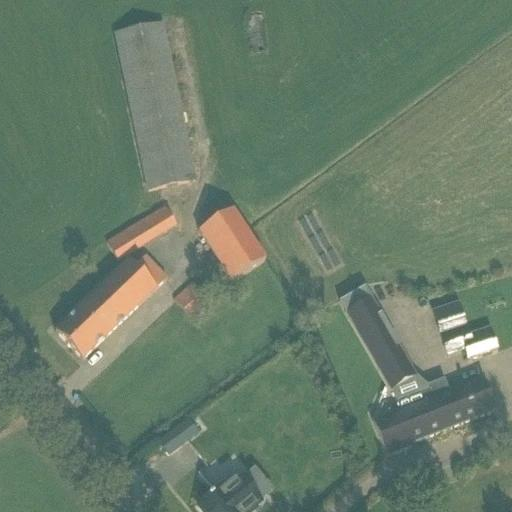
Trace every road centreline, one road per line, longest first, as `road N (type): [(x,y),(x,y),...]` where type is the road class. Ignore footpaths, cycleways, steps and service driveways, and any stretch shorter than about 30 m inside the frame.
road 1 (unclassified): [(132,511),(0,339)]
road 2 (unknown): [(331,511),(398,460),(444,443)]
